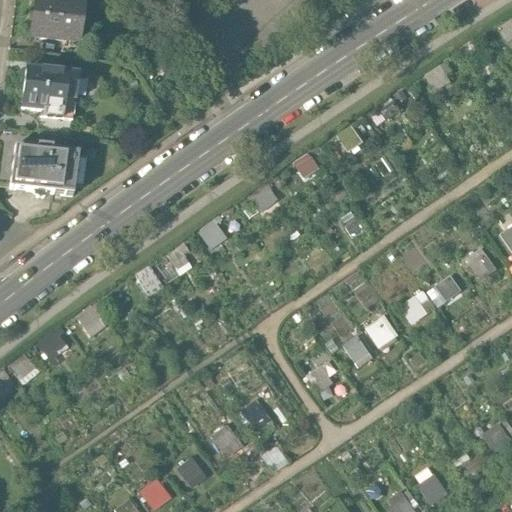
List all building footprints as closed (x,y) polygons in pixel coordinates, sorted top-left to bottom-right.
[(93,0),(44,0),(40,34),(74,39),(88,41),(93,0)] [(74,39),(72,48),(95,51),(96,42),(88,41),(74,39)] [(35,67),(30,106),(53,109),(53,115),(81,118),(86,74),(35,67)] [(12,141),(24,143),(49,146),(50,133),(14,128),(12,141)] [(336,137),(343,154),(358,147),(351,131),(336,137)] [(49,146),(24,143),(18,186),(60,192),(63,174),(68,175),(72,150),(49,146)] [(511,225),(496,236),(511,260),(511,225)] [(480,247),(462,260),(476,282),(495,270),(480,247)] [(436,308),(459,290),(447,275),(424,293),(436,308)] [(422,291),(395,307),(408,327),(434,311),(422,291)] [(361,329),(376,351),(397,337),(381,315),(361,329)] [(339,346),(350,363),(364,354),(353,337),(339,346)] [(328,360),(306,374),(318,392),(339,378),(328,360)] [(252,402),(234,415),(249,437),(267,424),(252,402)] [(223,460),(238,448),(221,426),(206,439),(223,460)] [(189,490),(204,477),(189,458),(174,470),(189,490)] [(432,506),(447,491),(429,472),(414,487),(432,506)] [(154,479),(135,494),(149,511),(152,511),(169,499),(154,479)] [(383,500),(391,511),(412,511),(397,490),(383,500)] [(110,511),(133,511),(124,500),(110,511)]
